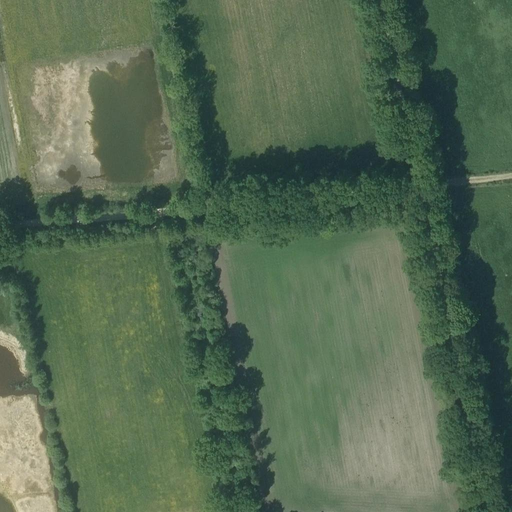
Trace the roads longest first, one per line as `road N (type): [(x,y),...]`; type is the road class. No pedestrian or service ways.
road 1 (unclassified): [(489,511),(380,0)]
road 2 (track): [(421,184),(0,227)]
